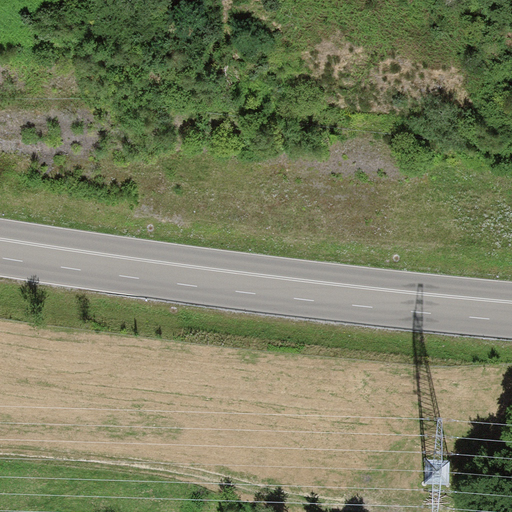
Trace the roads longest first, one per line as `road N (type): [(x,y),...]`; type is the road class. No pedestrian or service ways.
road 1 (trunk): [(0,245),(511,308)]
road 2 (track): [(0,445),(327,483),(384,442)]
